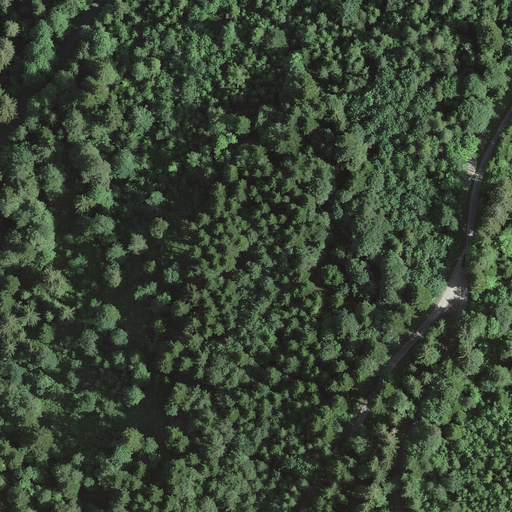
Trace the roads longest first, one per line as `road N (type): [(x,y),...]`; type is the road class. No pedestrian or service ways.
road 1 (unclassified): [(401,511),(400,466),(460,320),(479,178),(511,114)]
road 2 (track): [(304,511),(392,362),(467,262)]
road 3 (unclassified): [(101,0),(0,152)]
